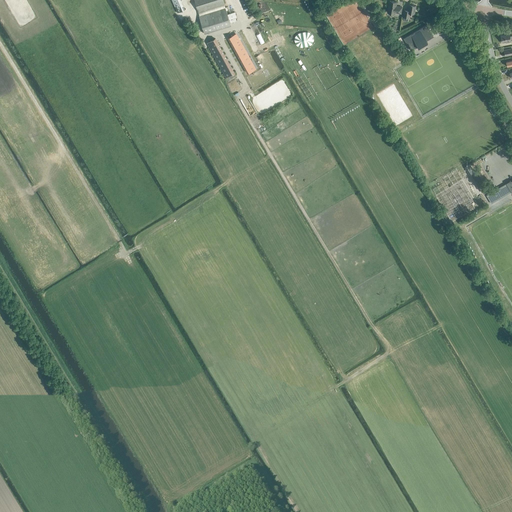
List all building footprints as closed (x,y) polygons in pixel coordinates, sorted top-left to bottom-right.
[(194,0),(199,13),(224,5),(222,0),(194,0)] [(390,1),(387,12),(395,14),(395,12),(401,13),(402,7),(396,6),(397,2),(390,1)] [(411,5),(409,4),(408,11),(404,10),(403,17),(409,18),(410,13),(414,14),(416,6),(414,5),(414,4),(411,4),(411,5)] [(225,8),(199,16),(204,33),(231,25),(230,23),(227,14),(225,8)] [(235,12),(227,14),(230,23),(236,21),(235,18),(237,18),(235,12)] [(427,25),(403,38),(411,50),(434,37),(427,25)] [(511,36),(510,36),(509,34),(509,32),(505,33),(505,35),(501,35),(502,42),(507,41),(508,42),(511,42),(511,40),(511,36)] [(229,38),(231,42),(238,38),(236,34),(229,38)] [(242,46),(238,38),(231,42),(235,50),(242,46)] [(218,43),(211,46),(215,54),(222,50),(218,43)] [(238,54),(245,50),(242,46),(235,50),(238,54)] [(215,54),(217,59),(224,55),(222,50),(215,54)] [(240,59),(247,55),(245,50),(238,54),(240,59)] [(227,59),(224,55),(217,59),(220,63),(227,59)] [(243,64),(250,60),(247,55),(240,59),(243,64)] [(227,59),(220,63),(222,68),(229,64),(227,59)] [(243,64),(245,68),(252,64),(250,60),(243,64)] [(229,64),(222,68),(225,73),(232,69),(229,64)] [(255,69),(252,64),(245,68),(248,73),(255,69)] [(232,69),(225,73),(228,77),(235,74),(232,69)] [(480,191),(484,188),(469,165),(465,168),(480,191)] [(511,180),(511,181),(510,181),(506,183),(506,184),(486,195),(491,203),(511,191),(511,180)]
